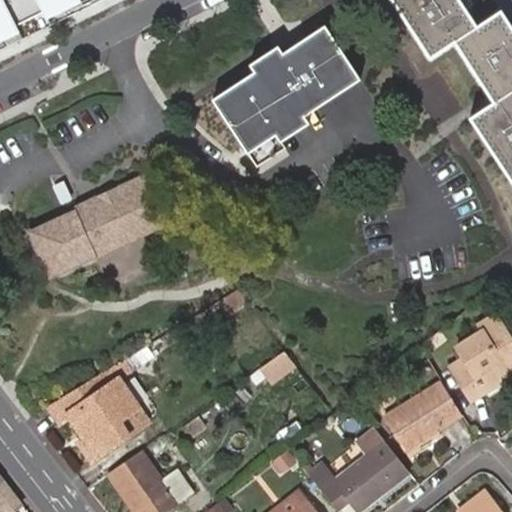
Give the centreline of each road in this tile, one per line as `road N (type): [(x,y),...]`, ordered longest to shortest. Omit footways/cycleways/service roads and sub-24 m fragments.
road 1 (residential): [(0,87),(173,0)]
road 2 (residential): [(511,474),(482,459),(406,511)]
